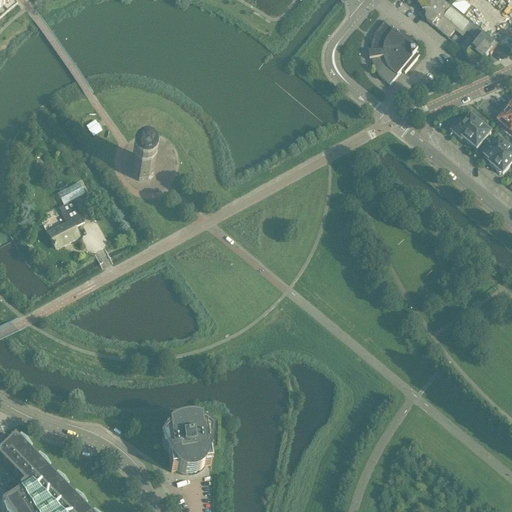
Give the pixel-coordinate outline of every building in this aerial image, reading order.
[(0,0),(0,19),(8,12),(17,5),(13,0),(0,0)] [(497,47),(449,6),(441,0),(413,0),(423,12),(422,12),(423,13),(425,12),(427,17),(426,18),(426,19),(426,20),(426,21),(427,22),(448,40),(455,32),(463,38),(470,30),(477,36),(474,40),(477,42),(468,52),(467,54),(467,55),(467,57),(467,59),(468,61),(469,62),(471,63),(472,63),(474,64),(476,63),(477,66),(477,67),(479,67),(480,67),(482,66),(484,65),(486,64),(485,64),(484,62),(497,47)] [(454,0),(450,5),(464,17),(471,8),(464,3),(466,0),(454,0)] [(506,11),(499,20),(511,31),(511,8),(508,13),(506,11)] [(493,31),(489,35),(498,43),(502,38),(508,44),(511,39),(511,31),(499,20),(491,29),(493,31)] [(417,55),(418,53),(416,51),(419,48),(401,34),(399,37),(384,24),(378,32),(376,35),(374,38),(373,42),(372,46),(371,49),(371,53),(369,53),(370,61),(372,61),(373,65),(374,68),(376,72),(378,75),(380,78),(383,81),(390,87),(402,72),(405,75),(420,58),(417,55)] [(511,112),(506,107),(501,113),(504,115),(498,122),(511,133),(511,112)] [(477,151),(491,134),(471,118),(463,127),(460,123),(458,125),(456,125),(453,129),(453,131),(452,133),(462,141),(463,140),(477,151)] [(503,176),(511,165),(511,151),(499,141),(485,158),(491,163),(489,165),(496,170),(496,173),(500,176),(502,175),(503,176)] [(145,182),(147,181),(148,180),(149,181),(153,176),(152,175),(153,174),(152,165),(151,163),(150,162),(148,160),(146,159),(144,159),(142,159),(140,159),(138,159),(136,160),(134,162),(132,163),(131,165),(130,167),(130,169),(130,171),(130,173),(131,176),(132,177),(133,179),(135,181),(137,182),(139,182),(141,183),(143,183),(145,182)] [(84,224),(73,202),(85,196),(79,185),(57,196),(63,208),(59,209),(67,225),(47,235),(54,249),(55,248),(57,251),(79,239),(74,230),(84,224)] [(208,449),(205,430),(204,426),(203,426),(203,427),(199,428),(197,427),(195,427),(193,427),(190,426),(188,426),(184,429),(179,428),(177,429),(175,429),(174,430),(172,431),(170,433),(166,433),(165,432),(164,432),(171,474),(178,472),(180,474),(182,475),(185,476),(187,477),(189,477),(195,476),(197,475),(199,474),(201,472),(202,470),(203,468),(211,467),(208,449)] [(84,511),(14,439),(0,452),(0,462),(23,486),(19,490),(21,493),(1,505),(5,511),(84,511)]
